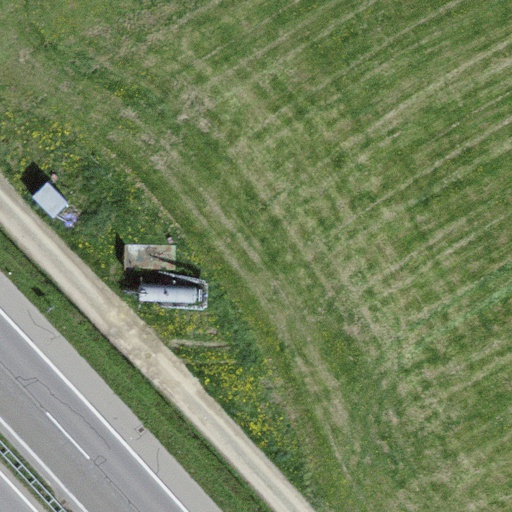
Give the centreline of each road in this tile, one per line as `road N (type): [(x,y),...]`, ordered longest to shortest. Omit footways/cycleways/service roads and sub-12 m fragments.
road 1 (track): [(292,511),(0,202)]
road 2 (motorway): [(131,511),(0,370)]
